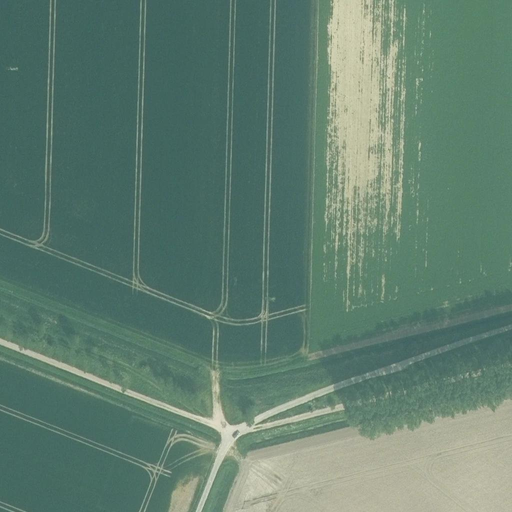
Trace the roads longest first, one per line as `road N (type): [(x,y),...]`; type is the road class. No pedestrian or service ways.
road 1 (track): [(511,364),(233,433),(0,342)]
road 2 (unclassified): [(198,511),(224,446),(247,424),(511,326)]
